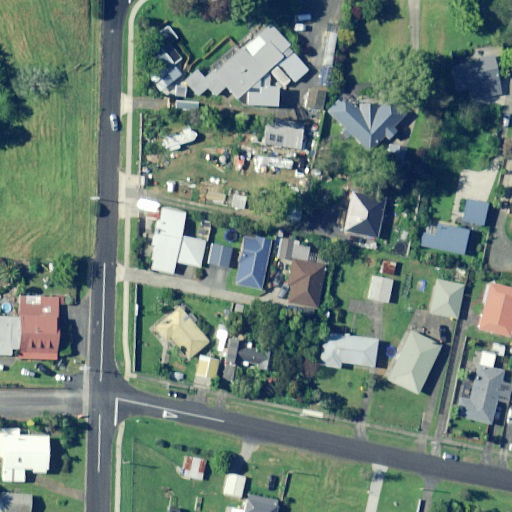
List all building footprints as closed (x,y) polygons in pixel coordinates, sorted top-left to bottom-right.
[(241,50),(239,48),(203,80),(194,70),(181,82),(195,97),(205,88),(213,97),(223,88),(240,106),(273,107),(274,85),(267,85),(267,69),(274,62),(292,82),(305,71),(287,51),(289,49),(268,25),(241,50)] [(474,60),(473,56),(448,60),(454,93),(467,90),(469,101),(498,95),(491,57),(474,60)] [(366,153),(385,134),(397,121),(389,113),(376,125),(344,93),(325,113),(343,131),(340,134),(344,139),(348,135),(366,153)] [(299,124),(263,120),(260,145),(296,149),(299,124)] [(402,148),(387,146),(386,163),(400,164),(402,148)] [(130,189),(138,189),(139,175),(131,175),(130,189)] [(351,195),(344,229),(374,236),(381,202),(351,195)] [(485,205),(463,200),(459,222),(481,227),(485,205)] [(182,214),(159,210),(157,223),(153,222),(148,247),(151,247),(147,270),(170,274),(172,263),(198,267),(202,242),(178,237),(182,214)] [(465,231),(435,225),(433,237),(420,234),(418,247),(460,256),(465,231)] [(269,237),(242,232),(232,286),(259,291),(269,237)] [(291,240),(279,238),(275,259),(287,261),(291,240)] [(229,249),(210,245),(206,265),(225,268),(229,249)] [(321,266),(289,261),(284,286),(288,287),(285,304),(302,306),(300,317),(312,319),(321,266)] [(393,265),(380,263),(378,273),(391,276),(393,265)] [(390,281),(370,277),(366,300),(386,304),(390,281)] [(460,286),(433,281),(427,315),(454,320),(460,286)] [(511,320),(511,289),(487,283),(475,330),(508,338),(511,320)] [(0,356),(41,359),(45,293),(0,290),(0,356)] [(192,325),(195,321),(188,312),(184,316),(177,307),(152,329),(163,343),(168,338),(186,359),(206,342),(192,325)] [(375,341),(322,333),(317,366),(338,369),(338,363),(371,368),(375,341)] [(435,351),(406,337),(384,381),(414,395),(435,351)] [(223,359),(222,364),(219,382),(232,384),(235,366),(272,372),(277,345),(264,343),(263,351),(248,348),(249,343),(217,338),(215,351),(220,352),(219,358),(223,359)] [(502,346),(490,346),(490,356),(501,356),(502,346)] [(218,361),(197,357),(193,377),(214,381),(218,361)] [(501,372),(476,366),(467,401),(458,399),(453,417),(488,425),(494,401),(505,404),(509,385),(499,383),(501,372)] [(31,430),(0,429),(0,473),(31,474),(31,430)] [(200,460),(182,458),(181,479),(199,480),(200,460)] [(17,511),(17,494),(0,493),(0,511),(17,511)] [(271,511),(274,502),(244,496),(241,511),(271,511)]
